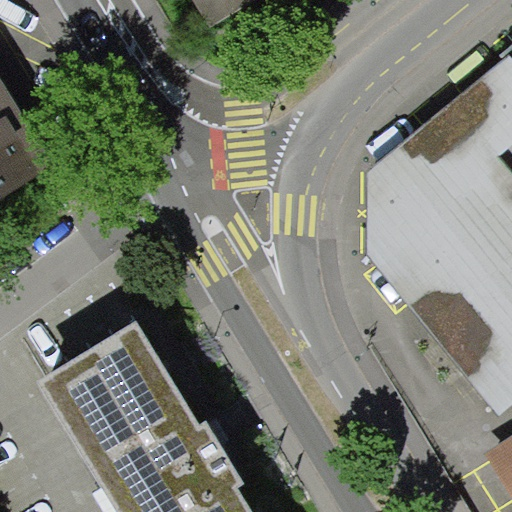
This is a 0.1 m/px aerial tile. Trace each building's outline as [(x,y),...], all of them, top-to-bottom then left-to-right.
[(191,0),(199,12),(220,0),(191,0)] [(511,17),(353,136),(345,220),(497,417),(511,408),(511,17)] [(0,196),(51,166),(0,79),(0,196)] [(135,323),(33,386),(97,489),(91,492),(103,511),(252,511),(238,488),(247,482),(208,419),(198,425),(135,323)] [(511,423),(479,441),(511,502),(511,423)]
